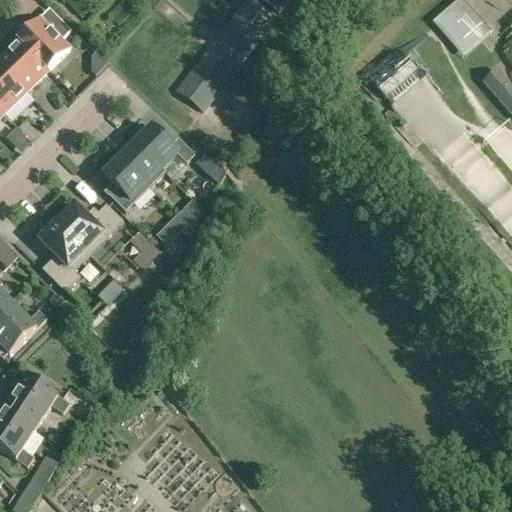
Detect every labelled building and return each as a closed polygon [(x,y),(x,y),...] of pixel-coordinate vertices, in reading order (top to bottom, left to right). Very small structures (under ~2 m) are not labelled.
[(88,9),(78,0),(62,0),(80,17),(88,9)] [(279,16),(292,0),(264,0),(262,2),(279,16)] [(274,23),(248,3),(176,94),(203,114),(274,23)] [(19,44),(48,73),(48,74),(70,53),(39,21),(18,42),(19,44)] [(48,73),(19,44),(0,62),(0,68),(26,95),(48,73)] [(422,62),(384,86),(397,105),(434,80),(422,62)] [(0,68),(0,114),(3,117),(26,95),(0,68)] [(511,89),(498,73),(483,86),(511,118),(511,89)] [(170,149),(152,131),(136,147),(165,176),(166,175),(162,172),(177,157),(187,167),(195,159),(178,142),(170,149)] [(165,176),(136,147),(121,162),(150,191),(165,176)] [(104,179),(116,191),(109,198),(126,215),(150,191),(121,162),(104,179)] [(57,226),(90,259),(123,226),(106,209),(98,216),(94,212),(86,220),(74,209),(57,226)] [(90,259),(57,226),(40,244),(56,260),(42,273),(65,296),(80,281),(74,275),(90,259)] [(17,260),(0,243),(0,263),(7,271),(17,260)] [(0,314),(10,305),(0,295),(0,277),(1,276),(0,275),(0,314)] [(54,295),(49,301),(58,309),(63,303),(54,295)] [(10,305),(0,314),(0,349),(9,359),(46,322),(38,314),(28,324),(10,305)] [(25,379),(4,410),(36,431),(51,409),(63,417),(69,407),(25,379)] [(36,431),(4,410),(0,416),(0,452),(27,471),(33,461),(22,453),(36,431)] [(30,511),(36,502),(57,467),(45,460),(13,511),(30,511)]
